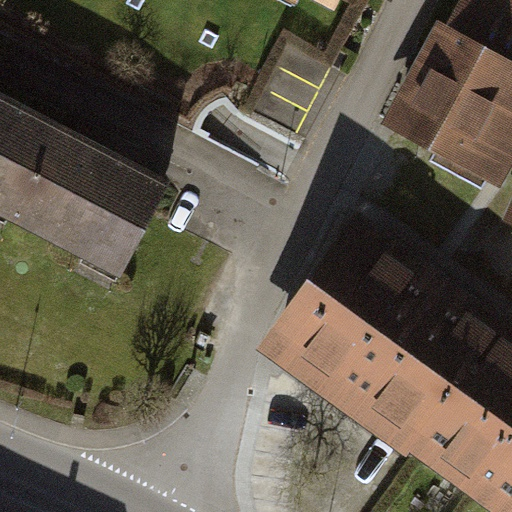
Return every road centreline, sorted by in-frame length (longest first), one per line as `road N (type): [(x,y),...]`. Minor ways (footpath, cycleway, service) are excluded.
road 1 (residential): [(409,0),(261,291),(215,439),(171,511)]
road 2 (residential): [(112,511),(0,461)]
